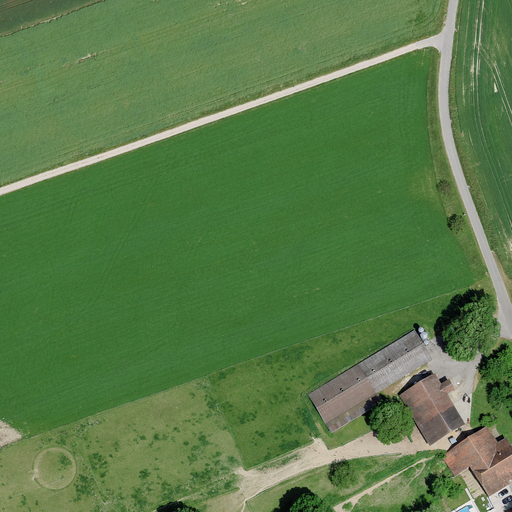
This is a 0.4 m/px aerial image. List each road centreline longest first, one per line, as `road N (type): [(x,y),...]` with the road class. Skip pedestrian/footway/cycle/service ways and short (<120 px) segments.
road 1 (track): [(0,191),(446,34)]
road 2 (unclassified): [(511,323),(448,148),(441,99),(451,0)]
